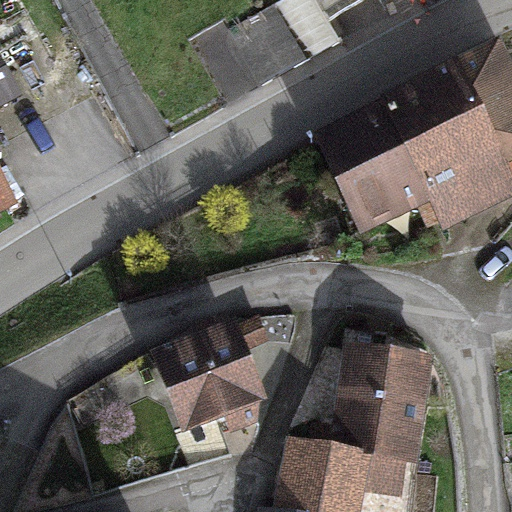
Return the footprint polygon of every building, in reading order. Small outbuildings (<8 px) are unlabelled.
[(235,37),(268,95),(301,76),(268,18),(235,37)] [(459,88),(501,180),(511,175),(511,98),(499,70),(459,88)] [(385,121),(426,214),(435,233),(510,200),(501,180),(459,88),(385,121)] [(385,121),(317,151),(359,244),(426,214),(385,121)] [(239,352),(160,372),(180,453),(259,433),(239,352)] [(343,370),(329,469),(366,475),(411,481),(425,382),(343,370)] [(287,463),(279,511),(361,511),(366,475),(329,469),(287,463)]
